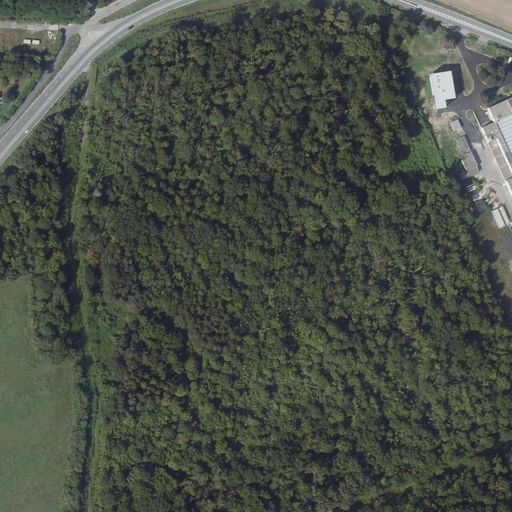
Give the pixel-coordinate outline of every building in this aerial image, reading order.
[(416,38),(424,37),(424,36),(414,37),(417,56),(419,56),(416,38)] [(439,72),(436,57),(431,58),(429,58),(427,43),(429,42),(428,36),(424,37),(416,38),(419,56),(419,60),(427,59),(427,62),(430,80),(437,78),(437,79),(438,84),(441,103),(449,102),(453,101),(452,95),(450,96),(447,77),(442,77),(441,72),(439,72)] [(430,80),(427,62),(426,63),(429,81),(437,79),(437,78),(430,80)] [(449,103),(449,102),(441,103),(438,84),(437,84),(440,104),(449,103)] [(511,97),(486,110),(492,123),(479,129),(511,201),(511,97)] [(457,119),(449,122),(452,131),(460,128),(457,119)] [(465,148),(460,137),(453,140),(456,147),(460,157),(458,157),(464,171),(463,172),(465,177),(465,178),(476,174),(476,172),(467,153),(469,153),(467,147),(465,148)] [(475,167),(469,153),(467,153),(476,172),(477,172),(475,167)] [(115,179),(113,169),(102,171),(105,182),(115,179)] [(469,193),(476,189),(474,183),(466,187),(469,193)] [(483,204),(482,204),(481,204),(480,204),(479,203),(473,206),(472,207),(475,214),(476,215),(477,215),(485,212),(486,211),(486,210),(483,204)] [(502,206),(491,211),(498,228),(509,224),(502,206)]
